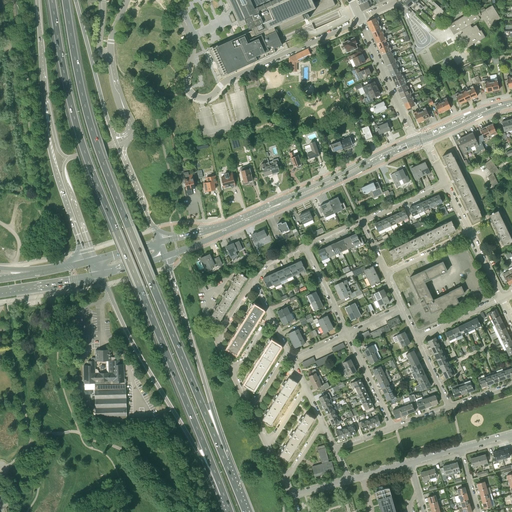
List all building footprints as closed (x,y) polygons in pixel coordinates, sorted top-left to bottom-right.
[(282,45),(282,44),(281,41),(279,37),(273,25),(278,23),(281,30),(304,19),(301,13),(308,10),(311,16),(336,5),(333,0),(200,0),(201,1),(202,0),(228,0),(235,15),(240,26),(246,24),(249,30),(250,29),(251,31),(246,34),(244,34),(241,36),(211,49),(211,50),(222,74),(228,71),(242,65),(242,66),(270,54),(269,51),(282,45)] [(419,8),(411,0),(405,0),(403,2),(409,8),(412,5),(417,10),(418,10),(419,8)] [(426,0),(436,8),(433,12),(439,18),(441,20),(447,14),(431,0),(426,0)] [(367,1),(359,4),(362,10),(372,6),(370,3),(368,4),(367,1)] [(500,18),(493,5),(485,9),(485,10),(480,13),(478,8),(476,9),(475,9),(448,25),(454,34),(461,30),(463,32),(460,34),(463,38),(465,38),(466,39),(463,40),(468,48),(473,44),(473,43),(479,40),(480,40),(485,37),(481,30),(478,31),(477,30),(479,29),(476,24),(472,27),(470,24),(480,19),(480,18),(482,17),(489,29),(497,24),(495,21),(500,18)] [(370,27),(378,23),(379,23),(378,20),(377,20),(375,18),(367,21),(370,27)] [(378,23),(370,27),(372,32),(380,29),(382,28),(380,25),(379,26),(378,23)] [(380,29),(372,32),(375,38),(383,34),(389,31),(388,28),(381,31),(380,29)] [(383,34),(375,38),(377,43),(389,38),(392,37),(391,34),(384,37),(383,34)] [(355,37),(343,43),(345,48),(346,48),(348,52),(357,47),(355,43),(357,43),(355,37)] [(389,38),(377,43),(379,49),(389,44),(391,43),(389,38)] [(389,44),(379,49),(382,54),(390,50),(397,47),(395,45),(390,47),(389,44)] [(289,59),(289,71),(297,71),(297,63),(299,62),(298,60),(310,54),(309,50),(308,49),(289,58),(289,59)] [(390,50),(382,54),(384,60),(394,55),(393,53),(391,53),(390,50)] [(356,53),(349,56),(351,59),(352,59),(353,58),(356,65),(365,61),(362,54),(359,55),(358,56),(356,53)] [(394,55),(384,60),(387,65),(396,61),(396,59),(395,58),(394,55)] [(396,61),(387,65),(389,71),(398,67),(399,66),(401,65),(399,60),(396,61)] [(371,74),(368,67),(360,71),(359,68),(355,69),(351,71),(353,74),(357,72),(360,79),(371,74)] [(398,67),(389,71),(392,76),(400,72),(401,72),(400,69),(399,70),(398,67)] [(400,72),(392,76),(394,82),(403,78),(404,77),(403,76),(403,74),(402,75),(401,75),(400,72)] [(403,78),(394,82),(397,87),(405,83),(406,83),(405,80),(404,80),(403,78)] [(487,92),(493,91),(491,81),(488,81),(487,78),(482,79),(482,82),(484,81),(487,92)] [(491,81),(493,91),(499,90),(497,78),(494,79),(494,80),(491,81)] [(365,93),(368,92),(378,88),(377,87),(378,86),(377,85),(376,85),(375,81),(362,87),(361,83),(355,86),(357,90),(362,87),(365,93)] [(405,83),(397,87),(399,92),(409,88),(408,85),(407,85),(406,86),(405,83)] [(467,89),(472,99),(478,96),(473,85),(470,87),(471,88),(467,89)] [(409,88),(399,92),(402,98),(410,94),(414,92),(412,87),(409,88)] [(367,98),(364,99),(366,104),(373,100),(372,98),(380,94),(378,88),(365,93),(367,98)] [(464,89),(461,91),(462,93),(466,101),(472,99),(467,89),(464,90),(464,89)] [(458,92),(455,93),(460,104),(466,101),(462,93),(461,91),(458,92)] [(410,94),(402,98),(404,103),(412,100),(419,97),(418,95),(415,96),(415,95),(411,97),(410,94)] [(441,102),(445,111),(451,108),(446,98),(443,99),(444,100),(441,102)] [(411,107),(416,104),(415,102),(414,102),(412,100),(404,103),(407,109),(411,107)] [(376,113),(387,109),(383,101),(373,106),(376,113)] [(445,111),(441,102),(438,103),(437,102),(434,103),(439,113),(445,111)] [(420,111),(424,120),(430,117),(428,114),(432,112),(431,109),(429,110),(428,106),(425,107),(423,108),(423,110),(420,111)] [(424,120),(420,111),(417,112),(417,111),(414,113),(418,123),(424,120)] [(511,119),(502,122),(504,131),(511,128),(511,119)] [(379,126),(373,128),(377,139),(383,137),(381,133),(390,130),(387,123),(384,124),(383,124),(382,122),(378,124),(379,126)] [(487,127),(491,137),(497,135),(493,124),(487,127)] [(364,140),(373,137),(368,126),(362,128),(364,134),(362,135),(364,140)] [(483,135),(479,136),(481,142),(484,141),(483,138),(484,138),(488,137),(488,138),(491,137),(487,127),(480,130),(483,135)] [(484,149),(481,142),(479,136),(475,138),(473,133),(466,136),(472,150),(473,153),(484,149)] [(466,136),(458,140),(464,152),(465,153),(472,150),(466,136)] [(352,137),(340,141),(344,151),(352,148),(351,145),(354,144),(352,137)] [(344,151),(340,141),(329,146),(332,153),(335,151),(336,154),(344,151)] [(311,147),(306,149),(309,159),(320,155),(315,142),(312,142),(311,142),(311,143),(310,143),(311,147)] [(294,154),(293,152),(290,153),(291,158),(290,158),(293,165),(293,164),(294,167),(297,166),(297,167),(298,167),(299,168),(301,167),(301,166),(302,165),(301,164),(298,156),(299,155),(298,152),(294,154)] [(452,154),(443,158),(450,173),(460,168),(454,156),(453,157),(452,154)] [(273,161),(269,163),(271,168),(273,176),(277,175),(277,172),(280,171),(277,164),(279,163),(278,158),(276,159),(273,160),(273,161)] [(484,164),(487,167),(493,163),(491,159),(484,164)] [(271,168),(269,163),(265,164),(265,163),(261,164),(265,176),(268,175),(269,177),(273,176),(271,168)] [(425,163),(418,166),(422,174),(425,173),(426,174),(429,173),(425,163)] [(493,163),(487,167),(489,171),(496,166),(493,163)] [(243,185),(249,183),(248,182),(253,181),(249,166),(241,168),(244,180),(242,181),(243,185)] [(422,174),(418,166),(411,169),(416,179),(419,177),(418,176),(422,174)] [(496,166),(489,171),(492,174),(498,169),(496,166)] [(467,184),(460,168),(450,173),(458,188),(467,184)] [(223,190),(235,187),(236,186),(232,169),(227,170),(228,172),(225,173),(226,176),(222,177),(224,186),(222,187),(223,190)] [(405,176),(402,170),(391,175),(394,182),(396,187),(401,185),(399,180),(402,179),(404,184),(410,181),(407,175),(405,176)] [(184,181),(183,182),(184,183),(184,184),(186,184),(187,189),(185,190),(186,196),(192,195),(191,188),(195,188),(193,174),(189,175),(189,172),(184,173),(184,176),(185,180),(184,181)] [(204,195),(209,194),(209,191),(215,190),(214,185),(215,185),(215,183),(217,183),(215,176),(207,177),(208,182),(204,183),(205,187),(202,188),(204,195)] [(383,193),(378,182),(374,184),(374,183),(373,183),(371,182),(369,185),(362,188),(364,192),(364,193),(370,191),(373,197),(383,193)] [(467,184),(458,188),(465,203),(474,199),(467,184)] [(439,195),(433,197),(436,205),(442,202),(439,195)] [(329,201),(329,202),(334,212),(342,208),(343,210),(346,208),(344,203),(342,203),(341,203),(338,198),(338,197),(329,201)] [(436,205),(433,197),(427,200),(431,207),(433,206),(434,208),(437,207),(436,205)] [(474,199),(465,203),(472,219),(481,214),(480,212),(480,211),(474,199)] [(431,207),(427,200),(421,203),(424,210),(431,207)] [(329,202),(320,206),(321,207),(323,212),(323,213),(324,212),(326,215),(334,212),(329,202)] [(424,210),(421,203),(415,205),(418,213),(424,210)] [(418,213),(415,205),(409,208),(413,216),(418,213)] [(405,210),(398,213),(402,221),(408,218),(405,210)] [(303,223),(312,219),(309,211),(299,215),(303,223)] [(496,231),(506,226),(498,211),(494,213),(494,212),(492,213),(492,214),(489,215),(496,231)] [(402,221),(398,213),(393,216),(396,224),(402,221)] [(396,224),(393,216),(387,218),(391,226),(396,224)] [(391,226),(387,218),(381,221),(385,229),(391,226)] [(436,228),(440,237),(456,230),(451,220),(436,228)] [(385,229),(381,221),(375,224),(379,232),(385,229)] [(282,222),(277,224),(279,227),(278,227),(279,230),(280,230),(281,232),(281,233),(284,232),(286,230),(289,229),(286,222),(282,223),(282,222)] [(511,239),(506,226),(496,231),(504,245),(511,241),(511,239)] [(440,237),(436,228),(420,235),(424,245),(440,237)] [(253,238),(250,239),(252,244),(255,242),(260,240),(259,239),(267,236),(264,230),(257,233),(256,233),(252,235),(253,238)] [(356,233),(350,236),(354,246),(356,249),(359,247),(358,244),(361,243),(363,242),(361,237),(359,238),(356,233)] [(388,237),(383,239),(385,242),(390,240),(396,237),(394,234),(388,237)] [(404,243),(409,252),(424,245),(420,235),(404,243)] [(354,246),(350,236),(344,239),(348,249),(354,246)] [(279,249),(287,245),(285,240),(284,239),(276,242),(279,249)] [(348,249),(344,239),(337,242),(342,252),(348,249)] [(239,251),(243,249),(245,248),(242,241),(240,242),(239,241),(235,242),(236,244),(234,245),(234,243),(226,247),(228,250),(227,250),(228,251),(230,254),(231,258),(237,255),(236,253),(237,252),(237,251),(239,251)] [(342,252),(337,242),(331,245),(335,254),(342,252)] [(393,260),(409,252),(404,243),(389,251),(393,260)] [(335,254),(331,245),(325,247),(329,257),(335,254)] [(329,257),(325,247),(318,250),(323,260),(329,257)] [(209,254),(201,258),(203,262),(202,262),(204,265),(204,264),(207,271),(212,269),(210,266),(214,264),(217,263),(215,259),(212,260),(209,254)] [(301,261),(295,263),(299,273),(305,270),(301,261)] [(446,269),(443,262),(410,277),(420,299),(423,297),(426,305),(427,305),(431,313),(435,311),(435,312),(441,309),(442,311),(459,304),(457,300),(456,297),(464,293),(462,289),(465,288),(463,285),(450,292),(445,295),(444,292),(440,294),(441,297),(433,300),(424,282),(447,271),(446,269)] [(299,273),(295,263),(288,266),(293,276),(299,273)] [(293,276),(288,266),(282,269),(287,279),(293,276)] [(365,274),(367,278),(376,273),(373,266),(366,270),(364,266),(352,271),(354,275),(354,277),(361,273),(362,276),(365,274)] [(288,281),(287,279),(282,269),(276,272),(282,284),(288,281)] [(511,283),(511,276),(508,270),(503,274),(509,285),(511,283)] [(230,287),(238,292),(240,289),(246,280),(245,280),(247,278),(239,272),(235,278),(233,277),(231,279),(233,281),(230,287)] [(282,284),(276,272),(270,275),(274,284),(275,287),(282,284)] [(376,273),(367,278),(370,285),(375,283),(376,284),(377,283),(376,283),(380,281),(376,273)] [(274,284),(270,275),(263,278),(268,287),(274,284)] [(347,280),(335,285),(338,292),(346,288),(348,287),(347,283),(348,283),(347,280)] [(237,294),(238,292),(230,287),(226,292),(224,291),(222,294),(224,295),(221,301),(229,306),(231,303),(231,304),(237,294)] [(346,288),(338,292),(341,299),(350,295),(352,294),(351,293),(350,290),(348,287),(346,288)] [(374,294),(377,300),(387,295),(384,289),(379,291),(379,290),(378,291),(379,292),(374,294)] [(308,295),(307,296),(308,299),(309,298),(310,299),(312,303),(320,299),(316,292),(311,294),(311,293),(310,294),(311,294),(308,295)] [(387,295),(377,300),(380,306),(385,304),(385,305),(386,305),(385,304),(390,302),(387,295)] [(312,303),(310,304),(312,307),(313,307),(315,310),(318,309),(319,309),(319,308),(323,306),(320,299),(312,303)] [(229,306),(221,301),(217,306),(215,305),(214,308),(216,309),(212,315),(221,320),(222,317),(223,318),(228,308),(229,306)] [(348,314),(358,309),(355,303),(350,305),(350,304),(349,305),(350,305),(345,307),(348,314)] [(246,320),(254,325),(256,323),(262,314),(261,313),(263,311),(263,312),(264,311),(255,306),(251,311),(249,310),(248,313),(250,314),(246,320)] [(280,318),(290,314),(287,307),(283,309),(282,308),(281,309),(282,310),(277,312),(280,318)] [(361,316),(358,309),(348,314),(351,320),(356,318),(356,319),(357,319),(357,318),(361,316)] [(492,319),(499,316),(496,309),(489,313),(486,315),(487,317),(490,315),(492,319)] [(290,314),(280,318),(283,324),(288,322),(288,323),(289,323),(290,324),(296,321),(295,318),(293,319),(290,314)] [(499,316),(492,319),(495,325),(502,322),(499,315),(499,316)] [(318,320),(321,327),(331,322),(328,316),(323,318),(323,317),(322,317),(322,318),(318,320)] [(477,318),(471,321),(474,329),(481,326),(479,322),(477,318)] [(252,328),(254,325),(246,320),(242,326),(240,325),(239,328),(240,329),(237,334),(245,340),(247,337),(247,338),(253,328),(252,328)] [(474,329),(471,321),(464,324),(468,332),(474,329)] [(331,322),(321,327),(324,333),(328,331),(329,332),(330,331),(329,330),(334,328),(331,322)] [(502,322),(495,325),(497,331),(505,328),(502,322)] [(464,324),(458,327),(462,335),(465,333),(466,335),(469,334),(468,332),(464,324)] [(462,335),(458,327),(452,330),(455,338),(462,335)] [(505,328),(497,331),(500,337),(508,334),(505,328)] [(291,341),(301,336),(298,329),(288,334),(291,341)] [(452,330),(445,333),(449,341),(450,343),(455,340),(456,340),(455,338),(452,330)] [(400,341),(408,337),(406,333),(405,334),(404,332),(400,334),(400,333),(397,335),(397,336),(393,338),(396,343),(400,341)] [(245,340),(237,334),(234,340),(232,339),(230,341),(232,343),(228,349),(237,354),(237,353),(238,351),(244,342),(245,340)] [(508,334),(500,337),(503,343),(511,340),(508,334)] [(431,347),(441,342),(443,341),(440,335),(428,341),(431,347)] [(301,336),(291,341),(295,348),(305,343),(301,336)] [(408,337),(400,341),(403,347),(405,345),(410,343),(409,341),(409,340),(408,337)] [(506,349),(511,346),(511,341),(511,340),(503,343),(506,349)] [(263,356),(271,361),(273,358),(279,349),(280,347),(281,347),(272,341),(269,347),(267,346),(265,349),(267,350),(263,356)] [(439,343),(431,347),(434,354),(442,350),(439,343)] [(367,356),(375,353),(376,352),(372,345),(371,346),(367,346),(367,348),(366,348),(366,350),(364,351),(367,356)] [(442,350),(434,354),(437,360),(445,356),(443,353),(445,352),(443,349),(442,350)] [(124,364),(119,364),(119,360),(116,360),(116,357),(111,358),(111,350),(103,350),(96,350),(96,358),(92,358),(92,361),(88,361),(88,365),(84,365),(85,384),(95,383),(96,422),(97,422),(122,421),(122,424),(127,423),(126,379),(124,379),(124,364)] [(408,361),(416,357),(414,354),(415,353),(413,350),(405,354),(408,361)] [(375,353),(367,356),(370,363),(378,360),(375,353)] [(270,363),(271,361),(263,356),(260,362),(258,360),(256,363),(258,364),(254,370),(262,375),(264,373),(270,364),(270,363)] [(445,356),(437,360),(440,366),(448,362),(445,356)] [(411,366),(419,362),(418,360),(417,360),(416,357),(408,361),(411,366)] [(346,369),(353,365),(351,359),(343,363),(344,366),(345,365),(346,369)] [(412,373),(421,369),(420,366),(421,365),(419,362),(411,366),(409,367),(412,373)] [(448,362),(440,366),(443,372),(451,369),(448,362)] [(353,365),(346,369),(343,370),(346,376),(356,371),(353,365)] [(375,373),(376,376),(384,372),(381,366),(373,369),(375,373)] [(451,369),(443,372),(446,379),(456,374),(452,368),(451,369)] [(309,376),(312,383),(319,380),(317,376),(319,376),(315,369),(312,370),(313,374),(309,376)] [(415,379),(417,378),(425,374),(424,372),(423,372),(421,369),(412,373),(415,379)] [(262,375),(254,370),(251,375),(249,374),(247,377),(249,378),(246,384),(254,389),(255,387),(256,387),(261,378),(261,377),(262,375)] [(387,371),(384,372),(376,376),(377,379),(378,378),(379,382),(390,377),(387,371)] [(497,373),(500,381),(506,378),(504,371),(497,373)] [(491,375),(494,383),(500,381),(497,373),(491,375)] [(420,384),(427,380),(426,377),(425,374),(417,378),(420,384)] [(485,378),(488,385),(494,383),(491,375),(485,378)] [(481,376),(478,377),(479,380),(481,388),(488,385),(485,378),(482,379),(481,376)] [(280,392),(288,397),(290,394),(291,394),(297,385),(296,384),(297,383),(298,383),(298,382),(289,377),(286,383),(284,381),(282,384),(284,386),(280,392)] [(390,377),(379,382),(381,385),(380,386),(382,388),(390,384),(388,382),(392,380),(390,377)] [(319,380),(312,383),(315,389),(319,386),(320,388),(321,387),(322,390),(330,386),(327,382),(324,383),(323,380),(322,378),(319,380)] [(356,388),(363,384),(360,379),(350,384),(353,389),(356,388)] [(419,384),(417,385),(420,391),(423,390),(425,389),(428,388),(431,386),(429,383),(429,384),(427,380),(420,384),(419,384)] [(465,385),(467,393),(477,389),(475,385),(472,386),(471,383),(465,385)] [(363,384),(356,388),(358,393),(365,390),(363,384)] [(390,384),(382,388),(383,391),(383,390),(385,394),(392,390),(390,384)] [(461,395),(458,384),(457,384),(451,386),(452,389),(455,397),(461,395)] [(465,385),(459,387),(461,395),(467,393),(465,385)] [(365,390),(358,393),(361,399),(368,395),(365,390)] [(392,390),(385,394),(387,397),(386,398),(387,400),(395,397),(392,390)] [(287,399),(288,397),(280,392),(277,397),(275,396),(273,399),(275,400),(271,406),(279,411),(281,408),(282,409),(287,400),(287,399)] [(321,403),(329,400),(331,398),(329,393),(319,398),(321,403)] [(410,400),(404,402),(405,405),(408,413),(411,412),(412,413),(415,412),(411,403),(414,402),(413,402),(411,396),(411,395),(409,396),(409,394),(407,394),(409,397),(409,399),(410,400)] [(368,395),(361,399),(363,404),(371,400),(368,395)] [(429,397),(431,405),(435,403),(435,404),(438,403),(435,395),(429,397)] [(423,399),(425,408),(428,407),(428,406),(431,405),(429,397),(423,399)] [(331,399),(321,403),(324,409),(331,405),(333,404),(331,399)] [(425,408),(423,399),(416,402),(419,409),(422,408),(423,409),(425,408)] [(371,400),(363,404),(366,410),(365,410),(366,412),(369,411),(374,409),(373,406),(371,400)] [(331,405),(324,409),(327,414),(334,411),(331,405)] [(399,408),(402,416),(405,415),(404,415),(408,413),(405,405),(399,408)] [(279,411),(271,406),(268,411),(266,410),(264,413),(266,414),(263,420),(271,425),(272,425),(271,425),(272,422),(273,423),(279,413),(278,413),(279,411)] [(402,416),(399,408),(393,410),(396,418),(399,416),(400,417),(402,416)] [(334,411),(327,414),(329,420),(337,416),(334,411)] [(297,427),(306,432),(307,430),(308,430),(314,421),(313,420),(314,418),(315,419),(315,418),(307,413),(303,418),(301,417),(299,420),(301,421),(297,427)] [(337,416),(329,420),(332,425),(339,422),(337,416)] [(376,418),(372,419),(375,426),(381,424),(378,416),(375,417),(376,418)] [(375,426),(372,419),(367,421),(369,428),(375,426)] [(369,428),(367,421),(361,423),(361,422),(358,423),(360,427),(362,426),(364,430),(369,428)] [(353,426),(348,428),(350,435),(356,433),(355,430),(357,429),(355,424),(353,424),(353,426)] [(304,435),(306,432),(297,427),(294,433),(292,432),(290,435),(292,436),(288,442),(297,447),(298,444),(299,444),(305,435),(304,435)] [(350,435),(348,428),(342,430),(342,429),(341,429),(344,437),(350,435)] [(344,437),(341,429),(336,431),(339,439),(344,437)] [(297,447),(288,442),(285,447),(283,446),(281,448),(283,450),(280,456),(288,461),(289,460),(288,460),(290,458),(296,449),(295,449),(297,447)] [(312,467),(315,476),(334,471),(331,461),(328,462),(328,460),(325,445),(317,447),(321,462),(322,461),(322,464),(312,467)] [(500,450),(503,459),(510,457),(508,448),(500,450)] [(503,462),(503,459),(500,450),(492,452),(496,464),(503,462)] [(477,456),(480,465),(484,464),(485,467),(488,466),(485,454),(481,456),(481,455),(477,456)] [(480,465),(477,456),(474,457),(475,457),(470,459),(473,468),(477,467),(477,466),(480,465)] [(457,462),(450,464),(452,473),(453,475),(457,473),(457,475),(460,474),(457,462)] [(443,467),(439,468),(443,481),(447,479),(446,477),(453,475),(450,464),(443,466),(443,467)] [(428,470),(430,479),(437,477),(435,468),(428,470)] [(430,479),(428,470),(421,472),(424,484),(428,483),(427,480),(430,479)] [(477,484),(479,490),(486,488),(485,481),(477,484)] [(395,511),(388,487),(376,490),(382,511),(395,511)] [(459,495),(467,493),(465,487),(457,489),(459,495)] [(486,488),(479,490),(480,496),(488,494),(486,488)] [(459,495),(455,497),(457,503),(461,502),(468,499),(467,493),(459,495)] [(488,494),(480,496),(482,502),(490,500),(488,494)] [(427,497),(429,504),(437,501),(435,495),(427,497)] [(462,508),(470,506),(468,499),(461,502),(462,508)] [(490,500),(482,502),(484,509),(492,506),(490,500)] [(437,501),(429,504),(431,510),(439,507),(437,501)]
